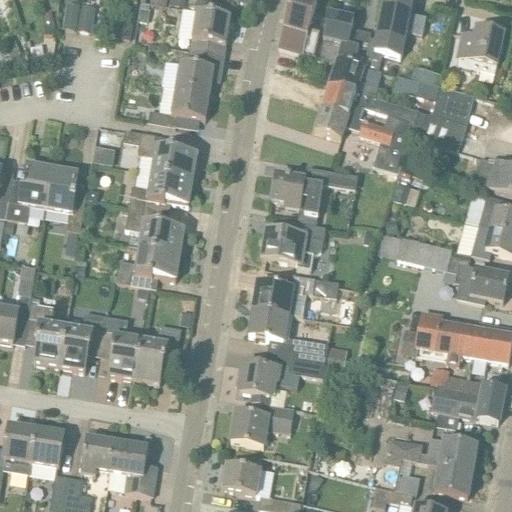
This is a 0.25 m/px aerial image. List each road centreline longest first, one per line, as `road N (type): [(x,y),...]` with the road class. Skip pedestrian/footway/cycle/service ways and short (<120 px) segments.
road 1 (residential): [(197,429),(280,0)]
road 2 (residential): [(197,429),(0,393)]
